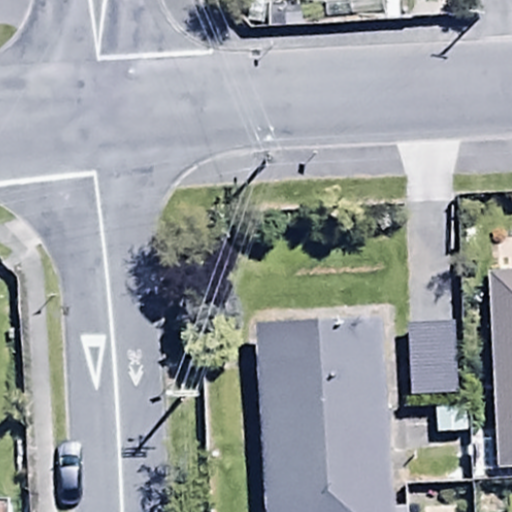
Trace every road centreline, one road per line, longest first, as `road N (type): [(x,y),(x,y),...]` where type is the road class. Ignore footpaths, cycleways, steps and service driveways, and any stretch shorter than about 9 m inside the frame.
road 1 (unclassified): [(511,79),(98,101)]
road 2 (residential): [(98,101),(122,511)]
